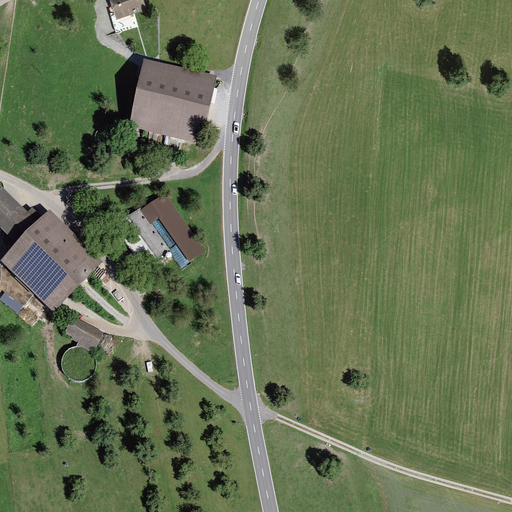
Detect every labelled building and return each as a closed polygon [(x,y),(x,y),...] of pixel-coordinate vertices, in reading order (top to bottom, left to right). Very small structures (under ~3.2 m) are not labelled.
[(142,0),(112,0),(119,19),(146,10),(142,0)] [(215,87),(145,73),(134,133),(204,146),(215,87)] [(116,149),(118,147),(120,144),(121,139),(121,137),(119,132),(117,129),(114,127),(111,126),(107,126),(102,128),(99,130),(98,131),(96,135),(95,139),(96,144),(99,147),(103,150),(107,151),(112,151),(116,149)] [(166,194),(118,228),(148,271),(171,254),(182,270),(208,252),(166,194)] [(5,197),(0,202),(0,233),(18,252),(7,262),(57,314),(100,272),(52,222),(41,234),(5,197)] [(26,308),(28,306),(31,299),(31,293),(29,287),(25,283),(20,279),(14,278),(8,280),(3,283),(2,283),(0,286),(0,305),(1,307),(3,309),(9,312),(14,313),(22,311),(26,308)] [(105,338),(75,322),(66,339),(97,354),(105,338)] [(93,381),(94,380),(98,373),(98,366),(96,360),(92,355),(86,352),(80,351),(74,352),(68,355),(67,357),(64,361),(62,367),(63,375),(66,381),(69,383),(74,386),(81,387),(88,385),(93,381)]
